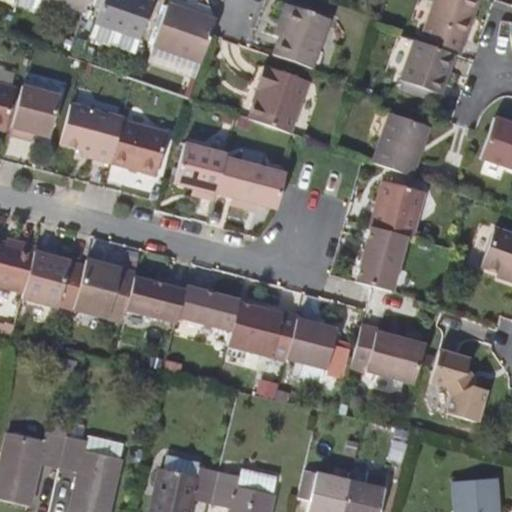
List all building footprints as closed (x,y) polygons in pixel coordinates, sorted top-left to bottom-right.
[(41,0),(66,8),(67,6),(83,12),(87,0),(41,0)] [(139,41),(153,2),(148,0),(102,0),(94,24),(139,41)] [(454,56),(459,57),(479,0),(432,0),(417,43),(454,56)] [(200,64),(211,35),(216,21),(168,4),(152,47),(200,64)] [(272,34),(278,36),(288,6),(284,4),(272,34)] [(271,55),(312,70),(330,21),(288,6),(278,36),(271,55)] [(454,56),(417,43),(413,41),(399,81),(435,93),(438,86),(442,87),(454,56)] [(246,120),(288,135),(308,83),(260,66),(252,88),(257,90),(246,120)] [(14,90),(0,85),(0,131),(3,132),(14,90)] [(58,97),(21,87),(7,136),(24,140),(26,133),(32,135),(47,139),(58,97)] [(121,119),(69,105),(59,146),(81,152),(92,154),(91,159),(109,164),(120,122),(121,119)] [(370,162),(412,177),(417,162),(414,161),(418,149),(421,150),(430,129),(387,114),(370,162)] [(511,125),(492,119),(479,159),(511,171),(511,125)] [(166,134),(120,122),(109,164),(155,176),(166,134)] [(224,160),(224,156),(183,145),(172,185),(191,190),(199,192),(197,198),(212,202),(214,195),(224,160)] [(284,176),(224,160),(214,195),(230,199),(228,206),(244,210),(245,203),(256,207),(275,211),(284,176)] [(381,183),(369,229),(406,238),(412,240),(424,194),(381,183)] [(199,192),(191,190),(190,196),(197,198),(199,192)] [(256,207),(245,203),(244,210),(254,213),(256,207)] [(406,238),(369,229),(355,284),(370,289),(391,294),(406,238)] [(511,283),(511,238),(490,231),(478,267),(504,277),(503,280),(511,283)] [(4,244),(0,242),(0,287),(22,294),(34,247),(17,243),(16,247),(4,244)] [(56,309),(57,307),(71,310),(83,266),(55,259),(48,257),(50,252),(34,247),(22,294),(20,299),(56,309)] [(134,274),(85,261),(83,266),(71,310),(120,323),(124,311),(132,278),(134,274)] [(166,288),(132,278),(124,311),(174,324),(176,318),(184,288),(167,284),(166,288)] [(237,302),(184,288),(176,318),(229,333),(237,303),(237,302)] [(237,303),(229,333),(224,353),(281,369),(282,366),(295,317),(280,313),(279,315),(237,303)] [(337,381),(345,353),(330,349),(334,333),(321,329),(322,324),(295,317),(282,366),(298,370),(294,384),(321,391),(324,377),(337,381)] [(423,347),(375,334),(376,331),(360,327),(349,368),(411,385),(423,347)] [(468,389),(464,381),(463,379),(468,362),(438,352),(430,382),(444,386),(449,399),(444,417),(475,426),(483,395),(468,389)] [(470,378),(464,381),(468,389),(474,387),(470,378)] [(69,435),(72,423),(58,420),(56,432),(49,430),(47,441),(11,432),(0,475),(0,498),(31,506),(42,462),(62,467),(69,435)] [(69,435),(62,467),(81,471),(71,511),(111,511),(123,458),(86,449),(88,439),(69,435)] [(215,502),(223,470),(204,466),(204,460),(170,452),(166,468),(163,467),(152,511),(192,511),(196,498),(215,502)] [(304,466),(298,492),(309,495),(306,508),(325,511),(324,511),(340,511),(349,477),(304,466)] [(223,470),(215,502),(235,507),(233,511),(273,511),(282,477),(244,467),(243,475),(223,470)] [(349,477),(340,511),(376,511),(386,473),(368,468),(365,481),(349,477)] [(499,511),(495,474),(453,478),(455,511),(499,511)]
